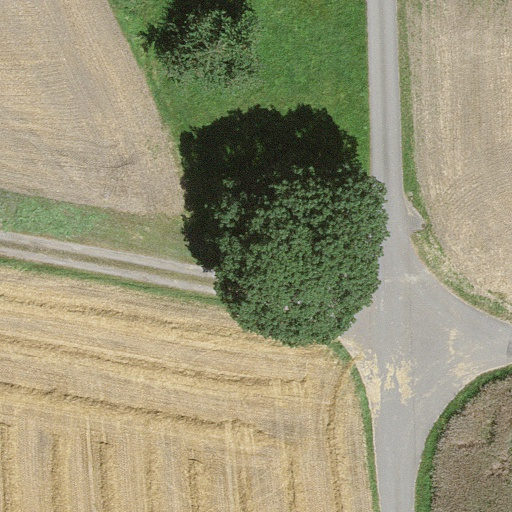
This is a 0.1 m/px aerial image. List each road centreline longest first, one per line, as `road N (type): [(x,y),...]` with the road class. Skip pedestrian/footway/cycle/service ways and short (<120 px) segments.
road 1 (track): [(0,245),(393,323)]
road 2 (residential): [(393,323),(379,0)]
road 3 (residential): [(390,511),(393,323)]
road 4 (residential): [(393,323),(511,340)]
